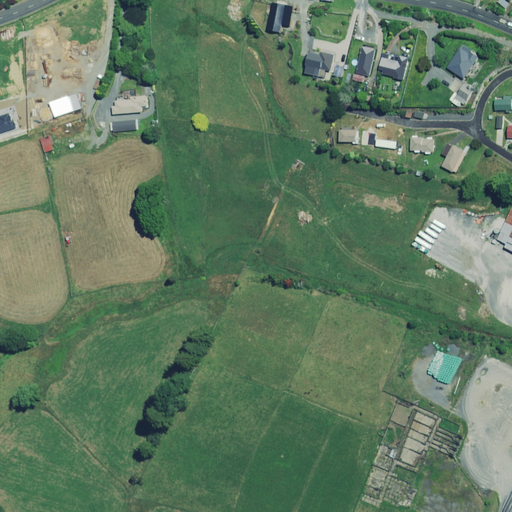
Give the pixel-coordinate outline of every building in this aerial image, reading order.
[(285,1),(277,0),(273,0),(269,27),(280,29),(285,1)] [(511,0),(500,0),(499,3),(506,8),(511,1),(511,0)] [(364,47),(357,74),(366,76),(371,78),(378,50),(364,47)] [(479,56),(472,50),(469,54),(462,49),(449,68),(466,80),(472,71),(470,70),(479,56)] [(336,55),(323,52),(323,55),(311,53),(307,74),(321,77),(323,69),(332,71),(336,55)] [(410,58),(401,56),(399,63),(383,59),(380,70),(385,71),(384,74),(395,77),(395,78),(404,80),(410,58)] [(343,78),(345,69),(345,67),(338,65),(335,76),(343,78)] [(366,76),(357,74),(355,74),(354,80),(364,83),(366,76)] [(474,93),(465,86),(456,98),(466,105),(474,93)] [(149,107),(148,98),(117,101),(118,106),(114,107),(114,115),(144,113),(144,107),(149,107)] [(511,100),(496,100),(496,111),(511,111),(511,100)] [(139,130),(138,120),(112,122),(112,132),(139,130)] [(359,142),(359,131),(341,130),(341,142),(359,142)] [(421,153),(423,153),(426,153),(426,154),(432,154),(432,153),(435,153),(436,139),(434,139),(434,138),(428,138),(428,139),(424,139),(424,138),(419,138),(419,136),(413,136),(413,138),(412,138),(411,152),(416,152),(416,154),(421,154),(421,153)] [(56,150),(52,137),(42,140),(46,153),(56,150)] [(467,153),(449,143),(443,155),(448,157),(443,167),(457,173),(463,161),(467,153)] [(505,246),(511,248),(511,204),(511,205),(500,236),(508,238),(505,246)] [(396,459),(399,450),(394,448),(390,457),(396,459)]
